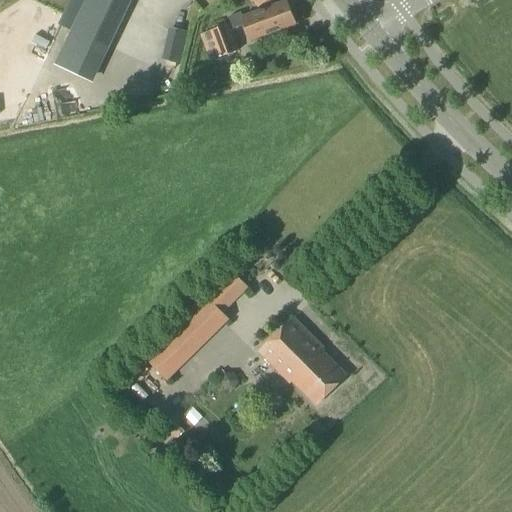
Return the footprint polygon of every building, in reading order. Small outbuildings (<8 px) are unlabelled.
[(129,0),(109,0),(126,8),(129,0)] [(296,25),(287,2),(243,19),(241,14),(228,18),(233,31),(244,27),(250,43),(296,25)] [(218,58),(219,58),(239,52),(229,26),(209,33),(218,58)] [(105,53),(69,35),(54,66),(90,83),(105,53)] [(229,321),(204,295),(142,357),(167,382),(229,321)] [(316,405),(345,377),(322,353),(325,351),(294,320),(260,353),(289,383),(291,380),(316,405)]
